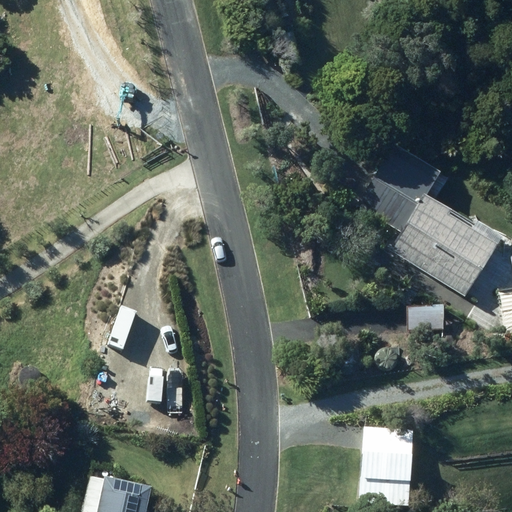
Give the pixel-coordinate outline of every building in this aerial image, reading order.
[(275,38),(280,54),(297,48),(292,33),(275,38)] [(394,148),(359,208),(402,233),(391,253),(466,299),(499,249),(452,221),(454,217),(426,201),(441,176),(394,148)] [(511,332),(511,292),(499,294),(503,334),(511,332)] [(443,307),(407,308),(408,332),(444,330),(443,307)] [(149,511),(153,494),(92,482),(85,511),(149,511)]
